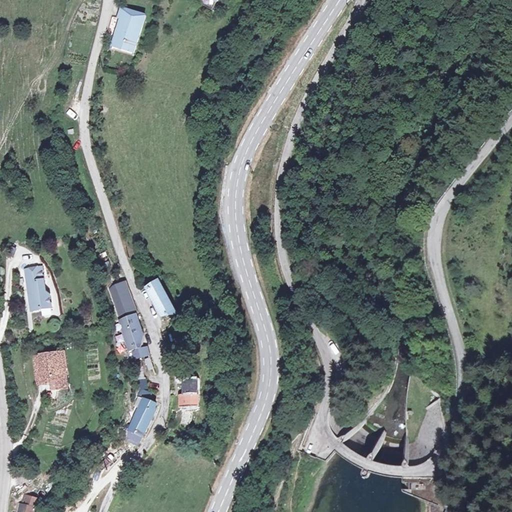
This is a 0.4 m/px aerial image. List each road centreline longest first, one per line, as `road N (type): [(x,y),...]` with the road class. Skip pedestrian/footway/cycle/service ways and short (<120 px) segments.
road 1 (unclassified): [(363,0),(311,86),(277,188),(281,263),(325,349),(323,428),(337,447),(392,472),(424,471),(442,457),(463,367),(438,267),(439,220),(511,123)]
road 2 (secondary): [(338,0),(238,169),(235,233),(267,375),(215,511)]
road 3 (unclassified): [(104,511),(168,386),(87,146),(82,107),(106,0)]
